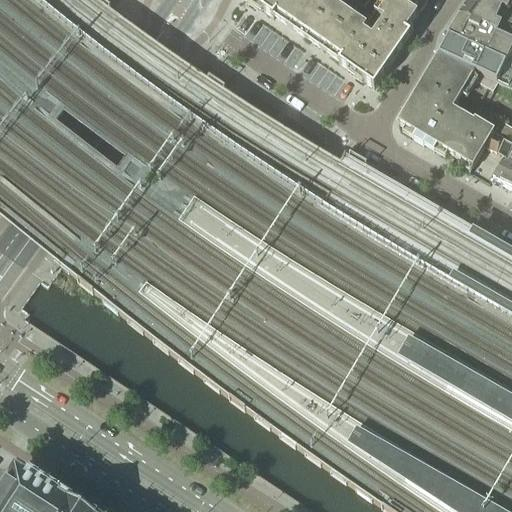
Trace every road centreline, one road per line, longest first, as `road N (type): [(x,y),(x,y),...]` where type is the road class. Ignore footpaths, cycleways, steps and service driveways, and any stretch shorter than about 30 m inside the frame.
road 1 (secondary): [(218,511),(0,372)]
road 2 (residential): [(370,135),(192,15)]
road 3 (tertiary): [(0,264),(118,92)]
road 4 (secondary): [(0,409),(158,511)]
road 5 (residential): [(511,219),(370,135)]
road 6 (unclassified): [(370,135),(452,0)]
